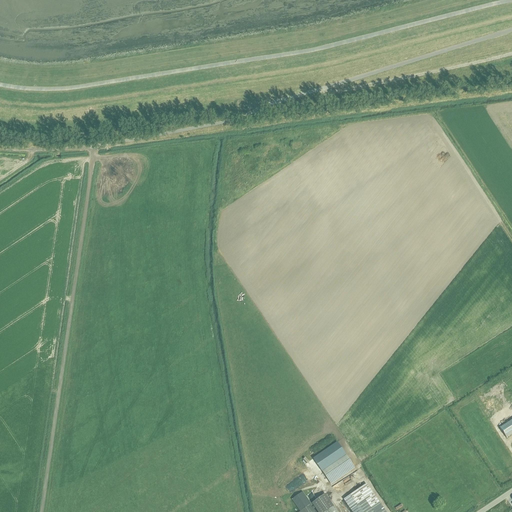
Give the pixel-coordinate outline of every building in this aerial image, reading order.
[(511,420),(500,428),(506,438),(511,434),(511,420)] [(346,455),(322,471),(331,485),(355,468),(346,455)] [(385,511),(367,484),(343,500),(351,511),(385,511)] [(300,511),(311,505),(311,504),(310,503),(303,492),(292,500),(299,510),(300,511)] [(315,511),(311,505),(300,511),(337,511),(325,494),(315,501),(312,504),(317,511),(315,511)]
